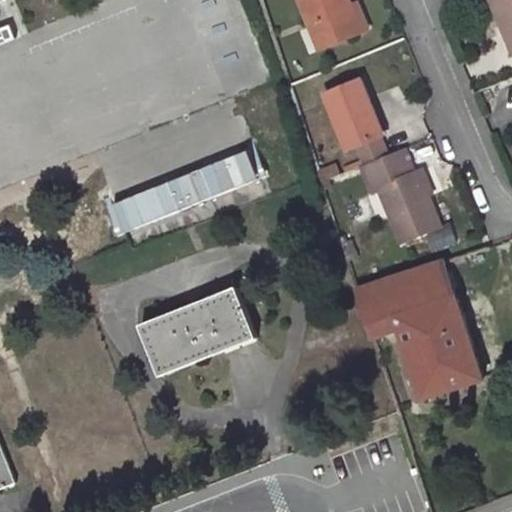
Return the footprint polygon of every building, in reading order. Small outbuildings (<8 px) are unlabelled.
[(353,7),(349,0),(300,0),(321,49),(356,35),(346,10),(353,7)] [(511,0),(492,0),(506,31),(510,29),(511,32),(511,0)] [(368,30),(357,6),(353,7),(346,10),(356,35),(368,30)] [(0,45),(17,39),(12,26),(0,30),(0,45)] [(376,115),(362,79),(326,94),(349,151),(357,147),(381,138),(383,137),(374,116),(376,115)] [(388,156),(381,138),(357,147),(364,166),(388,156)] [(429,197),(419,172),(417,173),(407,149),(388,156),(364,166),(362,167),(373,192),(380,190),(403,244),(442,228),(429,197)] [(230,158),(124,203),(136,230),(242,185),(230,158)] [(339,176),(335,166),(319,173),(322,183),(330,180),(339,176)] [(434,195),(423,170),(419,172),(429,197),(434,195)] [(332,187),(330,180),(322,183),(325,189),(332,187)] [(354,240),(342,243),(346,255),(357,251),(354,240)] [(458,298),(446,263),(359,295),(370,327),(458,298)] [(259,339),(239,287),(204,301),(207,308),(194,314),(191,306),(142,326),(161,374),(209,354),(210,357),(224,352),(225,352),(259,339)] [(485,379),(458,298),(370,327),(374,339),(402,329),(425,399),(485,379)] [(207,308),(204,301),(191,306),(194,314),(207,308)] [(0,490),(17,484),(0,440),(0,490)]
